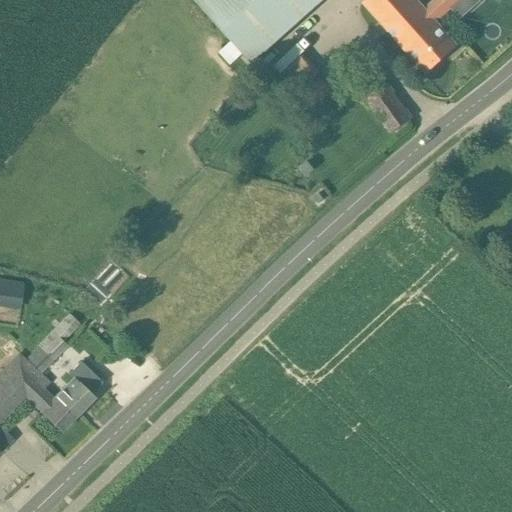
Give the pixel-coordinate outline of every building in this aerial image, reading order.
[(324,0),(196,0),(253,64),(324,0)] [(417,0),(364,0),(363,1),(427,72),(457,46),(436,22),(451,9),(460,0),(433,0),(425,8),(419,1),(417,0)] [(278,79),(294,96),(301,90),(317,109),(335,93),(318,74),(320,71),(304,54),(278,79)] [(392,133),(412,118),(375,68),(355,82),(367,100),(392,133)] [(299,168),(306,176),(313,169),(307,161),(299,168)] [(0,307),(20,311),(24,283),(0,279),(0,307)] [(69,314),(27,358),(42,373),(67,344),(64,342),(80,325),(69,314)] [(62,430),(74,418),(45,391),(45,390),(51,383),(41,373),(42,373),(27,358),(26,360),(18,353),(0,370),(0,447),(10,437),(0,427),(0,423),(25,397),(32,404),(33,402),(62,430)] [(53,398),(45,391),(74,418),(94,397),(74,377),(53,398)]
